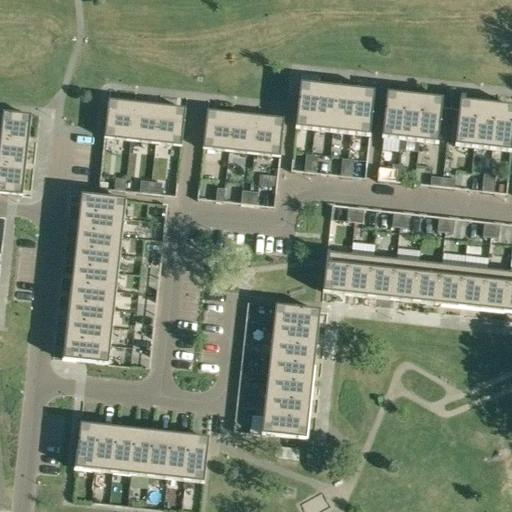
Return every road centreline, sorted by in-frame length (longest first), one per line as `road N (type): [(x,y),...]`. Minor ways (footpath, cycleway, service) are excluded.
road 1 (residential): [(162,401),(183,214),(284,225),(289,187),(511,211)]
road 2 (residential): [(36,387),(54,215)]
road 3 (residential): [(162,401),(224,408),(236,299)]
road 4 (residential): [(36,387),(162,401)]
road 5 (residential): [(22,511),(36,387)]
